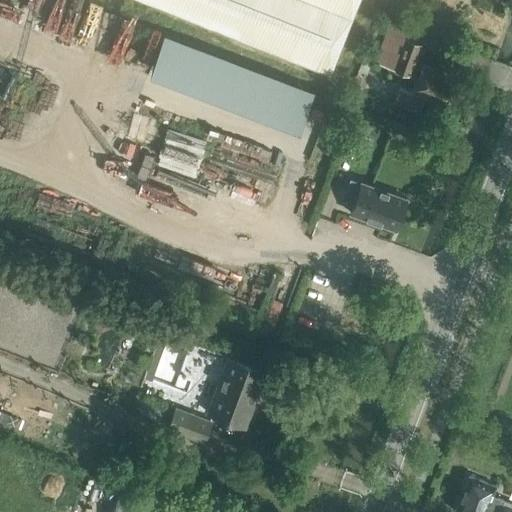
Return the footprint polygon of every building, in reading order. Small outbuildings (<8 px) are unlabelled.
[(142,0),(330,74),(359,0),(142,0)] [(418,112),(424,98),(443,105),(455,74),(423,62),(421,70),(414,68),(423,44),(407,38),(414,18),(394,11),(375,63),(417,78),(412,93),(398,88),(392,102),(418,112)] [(167,27),(152,71),(304,122),(319,79),(167,27)] [(349,147),(367,155),(373,139),(355,132),(349,147)] [(274,154),(264,183),(277,187),(287,159),(274,154)] [(350,178),(345,193),(356,197),(350,212),(396,229),(407,199),(350,178)] [(266,371),(227,357),(206,414),(246,428),(266,371)] [(176,407),(167,429),(203,443),(212,421),(176,407)] [(45,460),(42,478),(64,482),(67,463),(45,460)] [(459,511),(511,511),(511,506),(503,503),(505,500),(492,496),(496,487),(470,477),(457,511),(459,511)] [(81,487),(76,504),(87,507),(91,490),(81,487)] [(178,511),(179,509),(121,488),(112,511),(178,511)]
